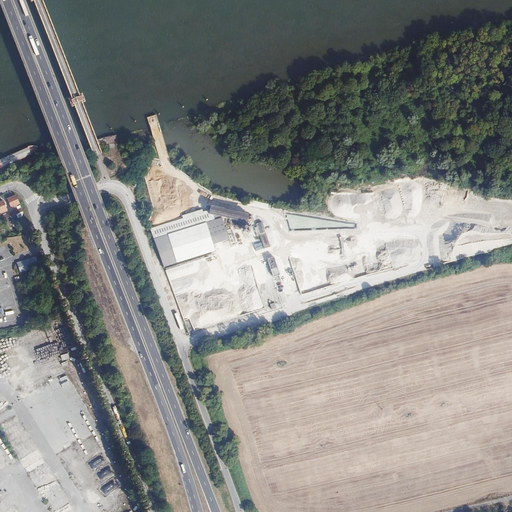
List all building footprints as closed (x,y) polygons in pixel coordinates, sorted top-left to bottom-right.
[(489,60),(460,71),(463,80),(492,69),(489,60)] [(15,195),(5,199),(9,207),(18,203),(15,195)] [(149,202),(137,198),(141,212),(149,215),(152,210),(149,202)] [(210,209),(210,213),(213,213),(247,222),(249,214),(212,205),(210,209)] [(153,239),(215,220),(213,213),(210,213),(210,209),(203,211),(202,209),(182,215),(183,218),(149,229),(153,239)] [(12,212),(1,217),(3,220),(13,216),(13,215),(12,212)] [(153,239),(164,267),(216,251),(213,244),(228,239),(222,217),(215,220),(153,239)] [(263,222),(254,224),(262,248),(270,245),(263,222)] [(390,273),(390,255),(344,254),(343,262),(351,263),(351,272),(390,273)] [(36,256),(17,262),(18,267),(37,261),(36,256)] [(266,259),(273,278),(280,275),(274,256),(266,259)] [(60,354),(66,350),(64,344),(57,347),(60,354)]
